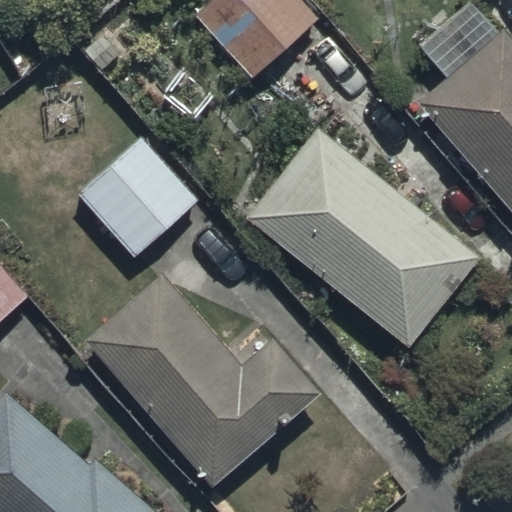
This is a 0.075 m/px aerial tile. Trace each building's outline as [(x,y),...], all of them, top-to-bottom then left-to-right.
[(317,13),(304,0),(208,0),(197,11),(254,72),(317,13)] [(511,34),(503,25),(497,29),(471,0),(467,0),(418,44),(447,76),(418,101),(511,206),(511,34)] [(480,255),(318,124),(245,215),(407,346),(480,255)] [(80,193),(138,254),(201,196),(143,135),(80,193)] [(0,318),(28,295),(0,261),(0,318)] [(245,360),(164,269),(86,339),(216,486),(325,389),(276,333),(245,360)] [(7,389),(0,397),(0,511),(162,511),(95,453),(88,460),(7,389)]
